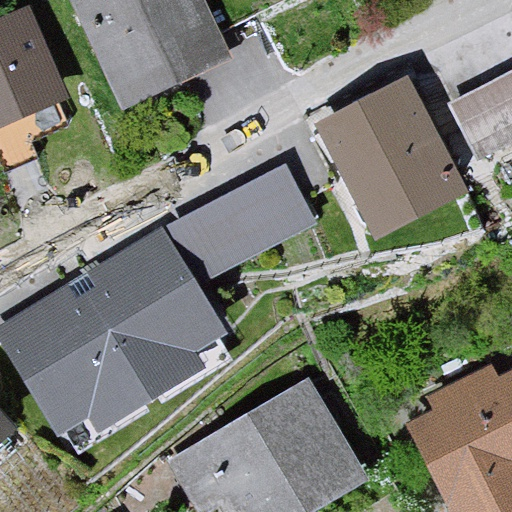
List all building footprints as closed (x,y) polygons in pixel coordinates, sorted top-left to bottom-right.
[(199,0),(84,0),(125,97),(223,57),(199,0)] [(22,9),(0,18),(0,129),(64,102),(22,9)] [(511,71),(459,100),(488,156),(511,142),(511,71)] [(413,85),(334,115),(373,215),(452,184),(413,85)] [(284,164),(170,226),(200,279),(313,217),(284,164)] [(170,226),(0,323),(0,335),(52,425),(227,325),(200,279),(170,226)] [(511,511),(511,366),(409,411),(453,511),(511,511)] [(315,375),(167,458),(198,511),(222,498),(229,511),(302,511),(371,474),(315,375)] [(0,403),(0,432),(14,421),(0,403)]
